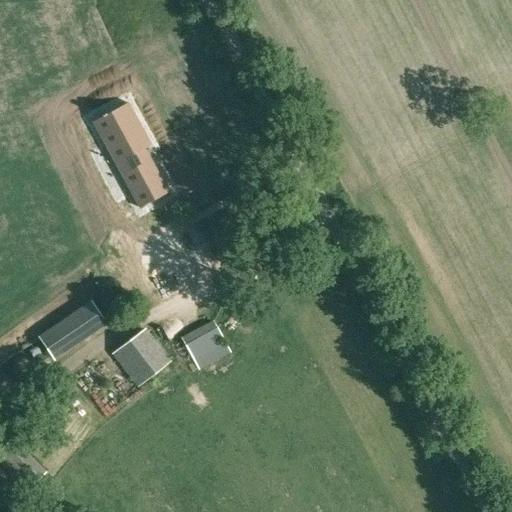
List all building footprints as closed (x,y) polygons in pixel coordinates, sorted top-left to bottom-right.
[(131,113),(97,131),(144,217),(173,201),(148,158),(154,154),(131,113)] [(203,280),(182,240),(184,239),(173,219),(124,245),(142,280),(148,277),(162,302),(203,280)] [(54,361),(107,325),(91,300),(37,336),(54,361)] [(199,370),(231,352),(213,320),(181,338),(194,360),(199,370)] [(136,386),(170,360),(146,328),(112,354),(136,386)] [(0,463),(28,491),(47,472),(12,438),(0,450),(0,463)]
